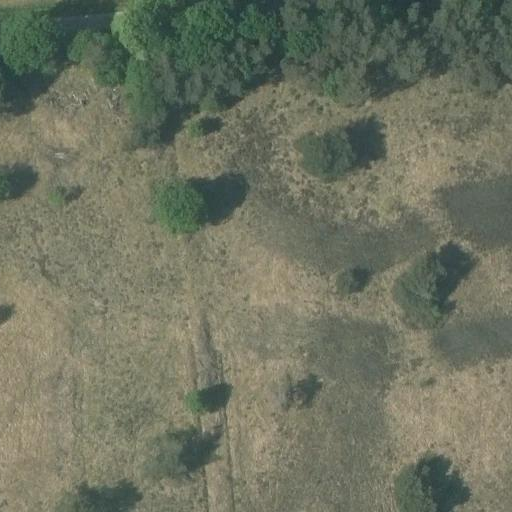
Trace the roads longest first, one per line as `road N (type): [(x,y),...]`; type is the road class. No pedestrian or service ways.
road 1 (track): [(0,27),(173,11)]
road 2 (track): [(293,0),(173,11)]
